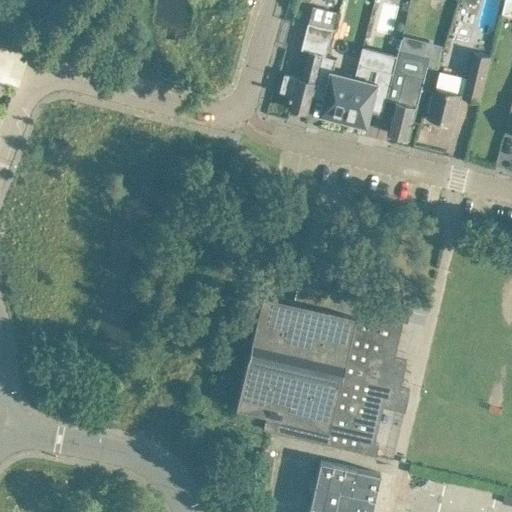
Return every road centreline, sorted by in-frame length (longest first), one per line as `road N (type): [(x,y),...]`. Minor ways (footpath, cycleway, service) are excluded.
road 1 (residential): [(0,158),(47,74),(204,116),(230,112),(246,94),(275,0)]
road 2 (residential): [(275,137),(511,191)]
road 3 (tertiary): [(184,511),(163,476),(137,460),(12,433)]
